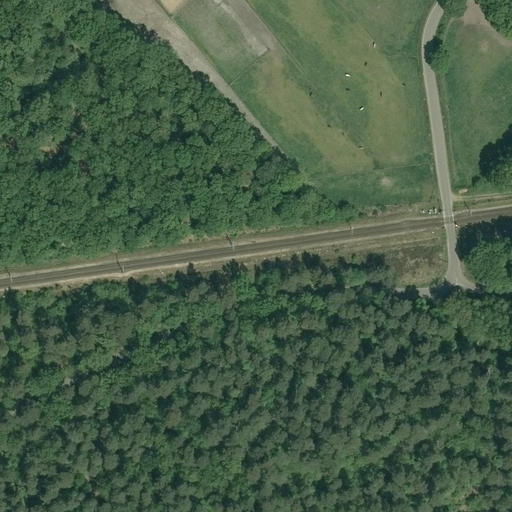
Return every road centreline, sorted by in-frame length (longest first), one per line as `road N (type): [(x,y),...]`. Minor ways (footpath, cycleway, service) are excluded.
road 1 (unclassified): [(0,419),(132,351),(256,303),(323,291),(436,292),(449,281)]
road 2 (unclassified): [(449,281),(453,258),(428,50),(445,0)]
